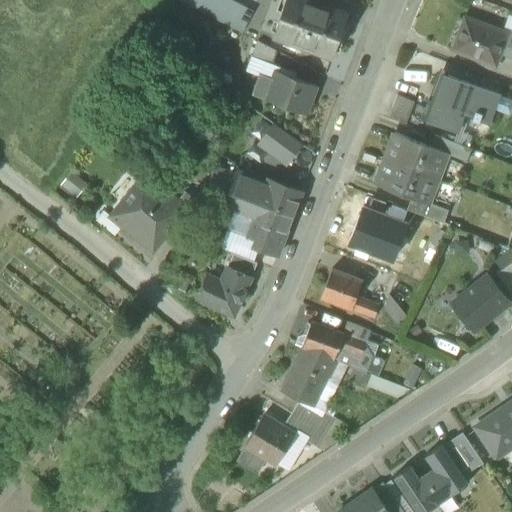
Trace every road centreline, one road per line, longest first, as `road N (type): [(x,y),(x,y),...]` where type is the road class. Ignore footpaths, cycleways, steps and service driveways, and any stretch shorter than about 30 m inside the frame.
road 1 (residential): [(399,0),(243,368)]
road 2 (residential): [(0,172),(243,368)]
road 3 (residential): [(511,336),(261,511)]
road 4 (residential): [(243,368),(176,465),(170,511)]
